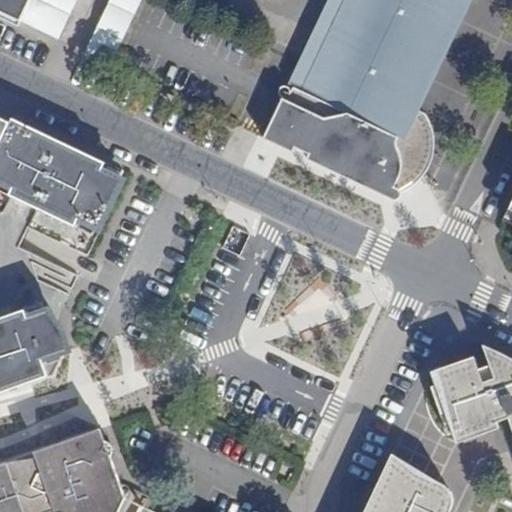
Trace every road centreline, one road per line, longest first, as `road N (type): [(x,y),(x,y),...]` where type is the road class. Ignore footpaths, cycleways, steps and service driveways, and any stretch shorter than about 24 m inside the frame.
road 1 (residential): [(427,274),(0,74)]
road 2 (residential): [(427,274),(313,511)]
road 3 (residential): [(511,111),(427,274)]
